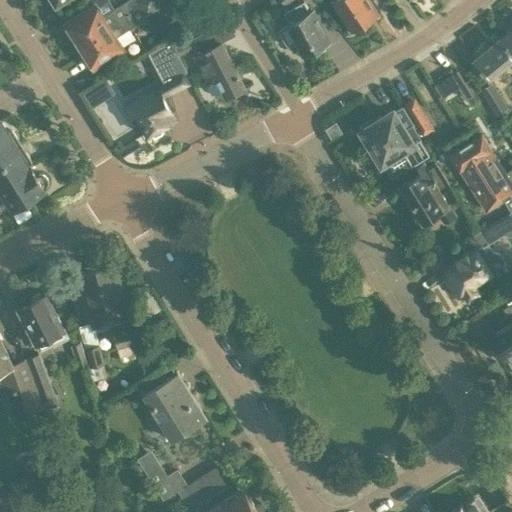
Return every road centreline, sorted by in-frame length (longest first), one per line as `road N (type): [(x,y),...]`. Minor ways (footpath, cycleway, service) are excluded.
road 1 (residential): [(490,432),(290,116)]
road 2 (residential): [(123,199),(314,511)]
road 3 (residential): [(123,199),(0,0)]
road 4 (residential): [(290,116),(434,37),(475,0)]
road 5 (residential): [(123,199),(290,116)]
road 6 (residential): [(363,511),(490,432)]
road 7 (residential): [(0,259),(123,199)]
